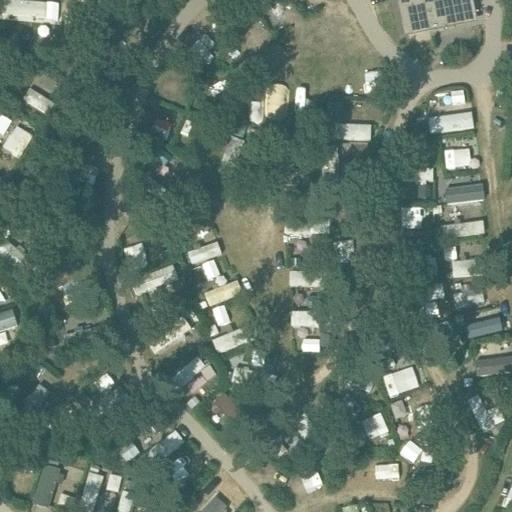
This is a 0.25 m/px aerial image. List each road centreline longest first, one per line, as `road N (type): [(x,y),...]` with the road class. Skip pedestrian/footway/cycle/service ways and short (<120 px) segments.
road 1 (track): [(202,0),(146,76),(106,218),(121,314),(180,419),(261,511)]
road 2 (track): [(443,511),(465,490),(473,445),(397,294),(387,146),(413,69)]
road 3 (track): [(293,511),(343,493),(404,493),(448,504)]
